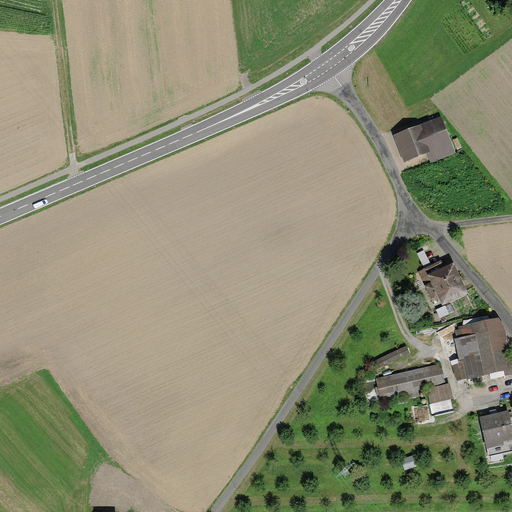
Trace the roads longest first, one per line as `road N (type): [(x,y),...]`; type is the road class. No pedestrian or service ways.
road 1 (secondary): [(397,0),(325,68),(0,216)]
road 2 (track): [(212,511),(410,219)]
road 3 (track): [(410,219),(371,133),(325,68)]
road 4 (track): [(71,169),(57,0)]
road 5 (track): [(511,327),(432,228)]
